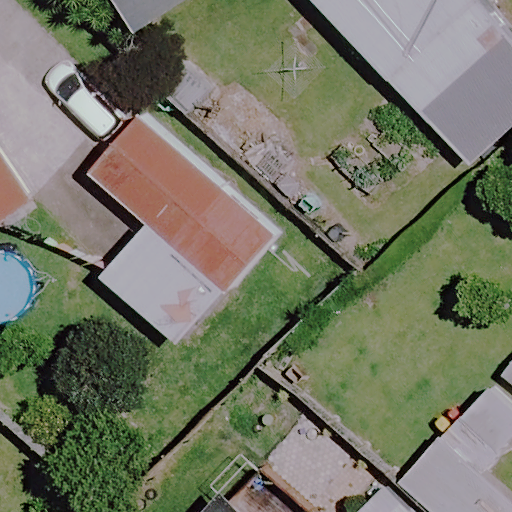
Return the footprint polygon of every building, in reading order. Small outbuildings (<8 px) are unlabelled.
[(191,0),(118,0),(141,33),(191,0)] [(511,52),(511,40),(476,0),(314,0),(427,128),(511,52)] [(275,241),(145,116),(90,173),(150,230),(103,278),(174,345),(275,241)] [(0,224),(39,198),(0,141),(0,224)] [(511,511),(511,492),(486,469),(511,439),(511,342),(390,476),(429,511),(511,511)] [(401,511),(377,490),(356,511),(401,511)] [(233,511),(217,498),(205,511),(233,511)]
